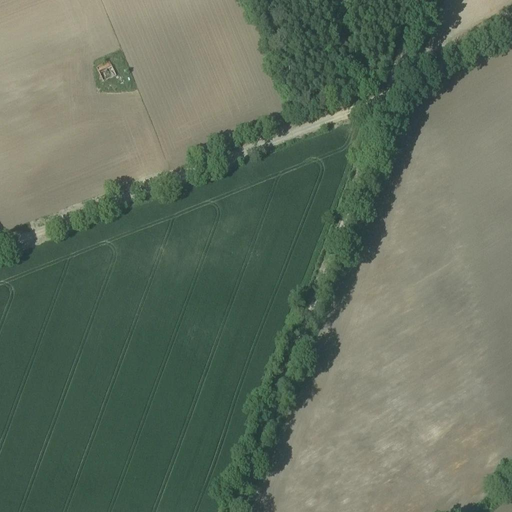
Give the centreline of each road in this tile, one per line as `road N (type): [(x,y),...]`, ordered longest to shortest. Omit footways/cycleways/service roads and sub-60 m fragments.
road 1 (track): [(392,97),(237,511)]
road 2 (track): [(0,249),(301,128)]
road 3 (track): [(301,128),(392,97),(511,30)]
